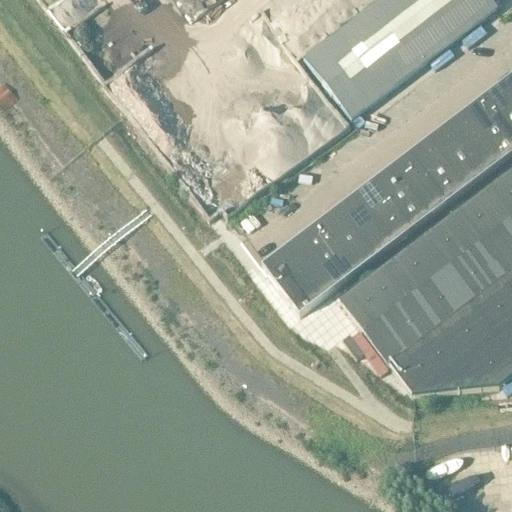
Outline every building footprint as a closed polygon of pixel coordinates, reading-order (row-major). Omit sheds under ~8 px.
[(496,14),(484,0),(384,0),(303,62),(350,124),(496,14)] [(511,105),(511,89),(500,92),(505,99),(506,98),(511,105)] [(511,143),(511,105),(506,98),(505,99),(501,101),(482,106),(487,112),(488,111),(511,143)] [(242,182),(300,141),(275,105),(216,146),(242,182)] [(501,167),(511,159),(511,143),(488,111),(487,112),(483,115),(464,120),(468,126),(470,125),(501,167)] [(483,181),(501,167),(470,125),(468,126),(465,129),(446,134),(450,140),(452,139),(483,181)] [(465,195),(483,181),(452,139),(450,140),(447,143),(427,147),(432,154),(433,153),(465,195)] [(447,209),(465,195),(433,153),(432,154),(429,157),(409,161),(414,167),(415,167),(447,209)] [(429,222),(447,209),(415,167),(414,167),(410,170),(391,175),(396,181),(397,181),(429,222)] [(511,175),(399,261),(339,307),(411,401),(498,392),(511,381),(511,175)] [(411,236),(429,222),(397,181),(396,181),(393,184),(374,189),(378,195),(379,194),(411,236)] [(393,250),(411,236),(379,194),(378,195),(375,198),(355,203),(360,209),(361,208),(393,250)] [(375,264),(393,250),(361,208),(360,209),(356,212),(337,217),(342,223),(343,222),(375,264)] [(356,277),(375,264),(343,222),(342,223),(338,225),(319,230),(324,236),(325,236),(356,277)] [(338,291),(356,277),(325,236),(324,236),(320,239),(301,244),(306,250),(307,249),(338,291)] [(320,305),(338,291),(307,249),(306,250),(302,253),(283,258),(288,264),(288,263),(320,305)] [(299,321),(320,305),(288,263),(288,264),(284,267),(267,271),(265,268),(261,271),(299,321)]
